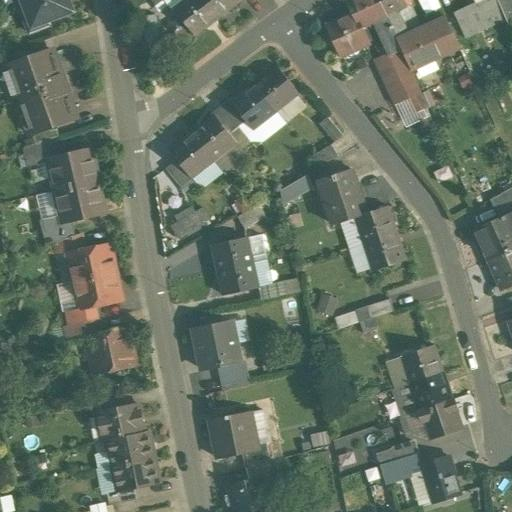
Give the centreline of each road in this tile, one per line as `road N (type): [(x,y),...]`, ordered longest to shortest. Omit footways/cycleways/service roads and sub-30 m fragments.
road 1 (residential): [(277,24),(432,215),(480,358),(497,440)]
road 2 (residential): [(203,511),(123,125)]
road 3 (residential): [(277,24),(151,119),(123,125)]
road 4 (unknown): [(123,125),(0,183)]
road 5 (residential): [(123,125),(105,0)]
